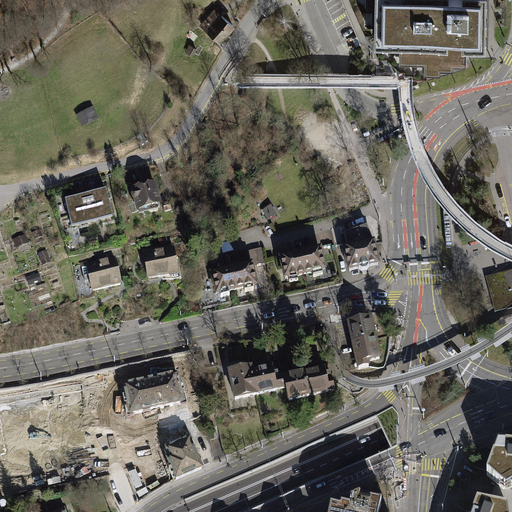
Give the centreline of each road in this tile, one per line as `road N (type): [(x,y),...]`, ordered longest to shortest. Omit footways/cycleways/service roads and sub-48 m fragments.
road 1 (tertiary): [(416,304),(388,395),(147,511)]
road 2 (residential): [(268,0),(169,147),(0,195)]
road 3 (primary): [(511,376),(382,423),(190,511)]
road 4 (tertiary): [(337,296),(0,368)]
road 5 (primary): [(226,511),(392,436),(511,393)]
road 6 (residential): [(473,101),(395,108),(356,97),(306,0)]
road 7 (unknown): [(511,326),(465,355),(396,379),(375,384),(340,373)]
road 8 (tertiary): [(269,511),(422,443)]
road 9 (tertiary): [(416,304),(415,421),(422,443)]
road 10 (tertiary): [(416,304),(464,369),(511,393)]
road 11 (tertiary): [(473,101),(424,139),(411,164),(408,204)]
road 12 (tertiary): [(408,204),(389,271),(337,296)]
